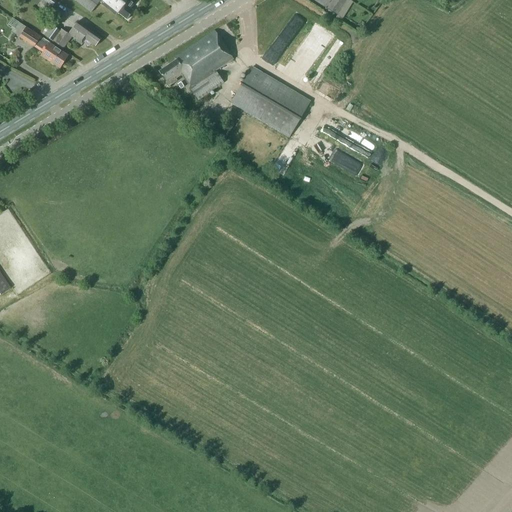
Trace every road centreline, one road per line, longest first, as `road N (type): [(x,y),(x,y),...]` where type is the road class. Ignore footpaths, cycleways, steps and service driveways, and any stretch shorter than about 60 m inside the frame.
road 1 (unclassified): [(0,151),(244,0)]
road 2 (primary): [(0,131),(217,0)]
